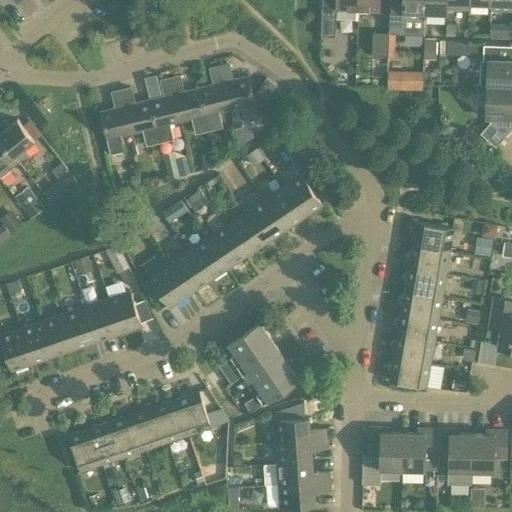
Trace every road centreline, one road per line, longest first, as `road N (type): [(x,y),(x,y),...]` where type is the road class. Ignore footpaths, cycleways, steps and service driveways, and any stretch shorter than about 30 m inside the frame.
road 1 (residential): [(376,197),(295,83),(227,40),(74,80),(22,74),(6,60)]
road 2 (residential): [(37,397),(174,347),(286,266)]
road 3 (residential): [(349,394),(479,404),(501,395)]
road 4 (residential): [(372,220),(352,348)]
